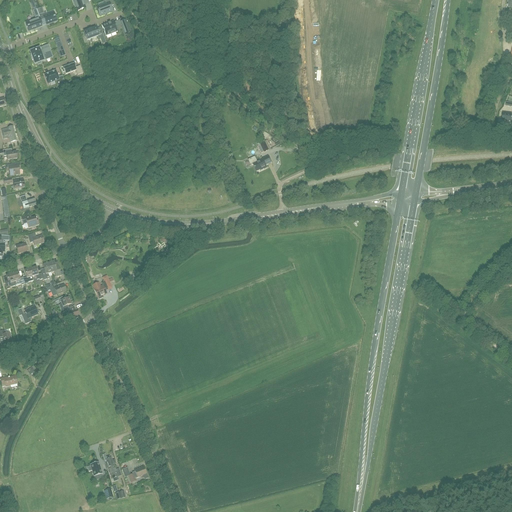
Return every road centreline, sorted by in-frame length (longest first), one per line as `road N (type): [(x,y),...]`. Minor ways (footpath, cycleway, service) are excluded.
road 1 (primary): [(357,511),(414,197)]
road 2 (primary): [(400,199),(369,372),(357,511)]
road 3 (track): [(120,0),(159,46),(315,159)]
road 4 (unclassified): [(174,511),(92,316)]
road 5 (tertiary): [(117,211),(70,183),(41,152),(0,49)]
road 6 (primary): [(435,0),(400,199)]
road 7 (primary): [(414,197),(448,0)]
road 8 (tertiary): [(282,213),(183,224),(117,211)]
road 9 (unclassified): [(511,359),(465,321),(472,302),(511,263)]
